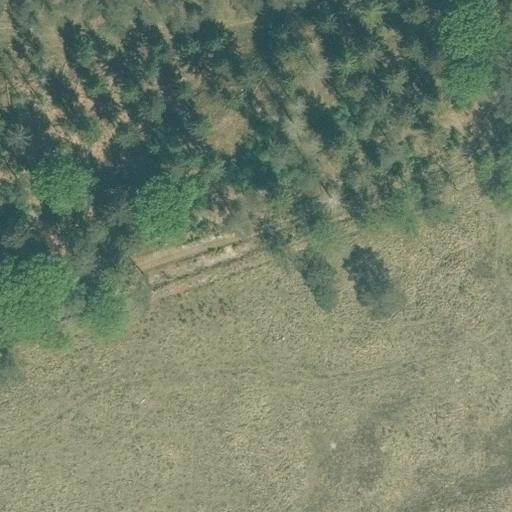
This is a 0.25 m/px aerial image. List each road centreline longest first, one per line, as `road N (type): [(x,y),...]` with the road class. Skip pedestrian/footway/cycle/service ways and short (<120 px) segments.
road 1 (track): [(0,291),(101,281),(511,131)]
road 2 (track): [(315,0),(117,22),(0,22)]
road 3 (track): [(503,135),(486,0)]
